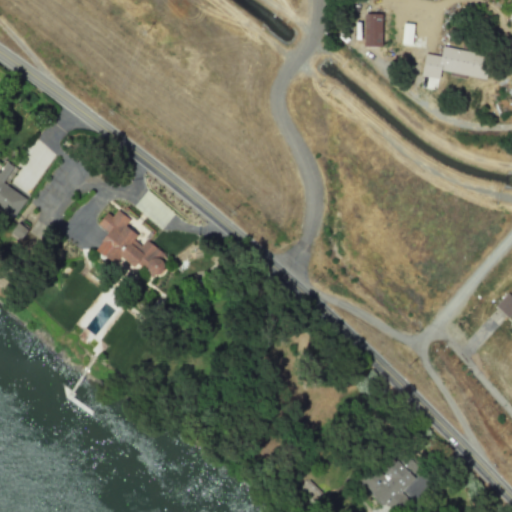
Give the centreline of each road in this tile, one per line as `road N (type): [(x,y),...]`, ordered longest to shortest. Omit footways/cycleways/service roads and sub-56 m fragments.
road 1 (secondary): [(511,496),(218,217),(0,52)]
road 2 (residential): [(282,274),(305,241),(313,200),(276,107),(280,79),(314,35),(316,0)]
